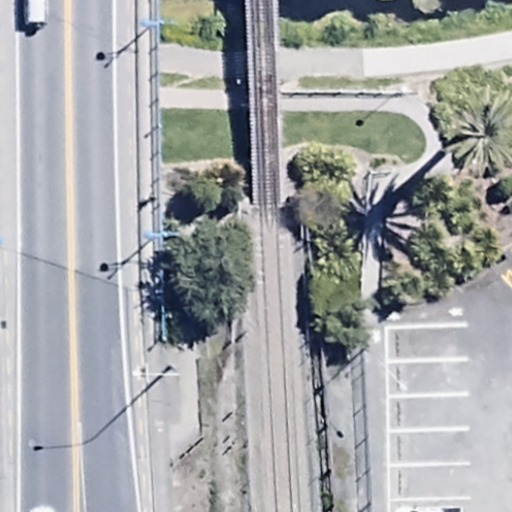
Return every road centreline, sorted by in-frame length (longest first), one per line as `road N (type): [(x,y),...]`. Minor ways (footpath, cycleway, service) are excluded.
road 1 (trunk): [(66,294),(58,0)]
road 2 (trunk): [(66,294),(106,511)]
road 3 (trunk): [(51,511),(66,294)]
